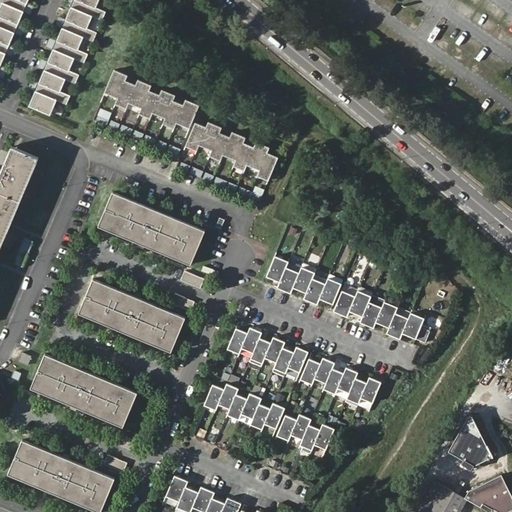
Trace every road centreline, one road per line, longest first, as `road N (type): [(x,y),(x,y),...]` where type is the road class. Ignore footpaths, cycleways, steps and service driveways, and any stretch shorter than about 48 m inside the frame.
road 1 (secondary): [(511,230),(235,0)]
road 2 (residential): [(0,115),(68,145),(81,164),(0,360)]
road 3 (residential): [(130,511),(235,258)]
